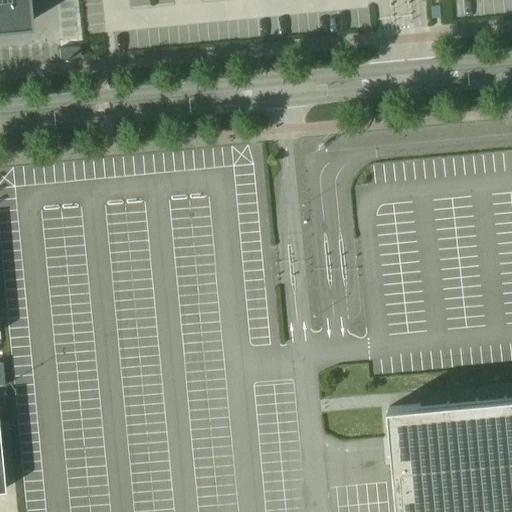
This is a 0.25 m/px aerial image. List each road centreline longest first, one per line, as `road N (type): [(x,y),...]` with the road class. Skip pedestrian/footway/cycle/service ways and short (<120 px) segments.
road 1 (unclassified): [(0,128),(279,102)]
road 2 (unclassified): [(276,79),(0,106)]
road 3 (unclassified): [(511,57),(276,79)]
road 4 (unclassified): [(279,102),(511,79)]
